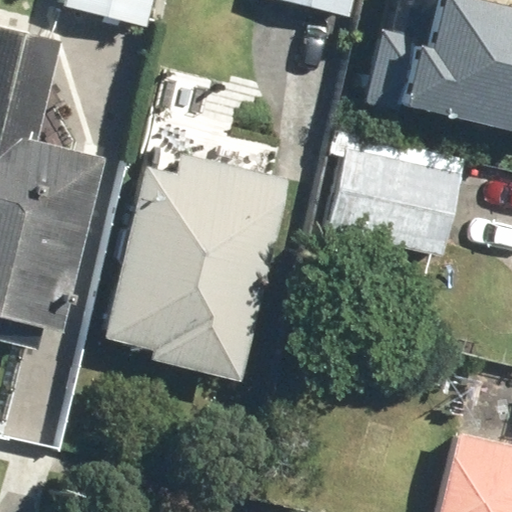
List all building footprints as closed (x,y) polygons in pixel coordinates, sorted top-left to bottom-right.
[(138,0),(48,0),(132,23),(138,0)] [(346,0),(290,0),(344,12),(346,0)] [(511,9),(475,0),(426,0),(402,98),(511,125),(511,9)] [(47,40),(0,28),(0,316),(46,327),(89,154),(24,138),(47,40)] [(457,169),(341,143),(322,226),(438,252),(457,169)] [(168,168),(134,160),(91,336),(234,370),(282,175),(173,148),(168,168)] [(511,511),(511,444),(451,429),(430,511),(511,511)]
